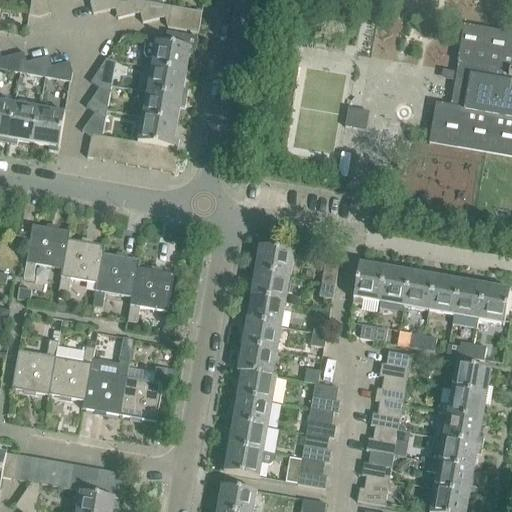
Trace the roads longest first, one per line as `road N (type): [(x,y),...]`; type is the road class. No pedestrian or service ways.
road 1 (residential): [(181,471),(217,252),(205,211)]
road 2 (unclassified): [(205,211),(241,0)]
road 3 (residential): [(0,173),(205,211)]
road 4 (residential): [(181,471),(0,443)]
road 5 (residential): [(353,237),(205,211)]
